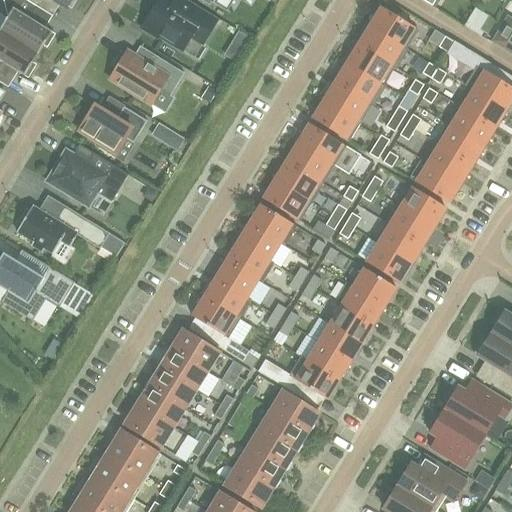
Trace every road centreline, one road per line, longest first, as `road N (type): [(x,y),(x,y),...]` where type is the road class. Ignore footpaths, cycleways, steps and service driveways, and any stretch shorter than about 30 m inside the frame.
road 1 (residential): [(349,0),(31,511)]
road 2 (residential): [(480,257),(321,511)]
road 3 (residential): [(0,179),(110,0)]
road 4 (residential): [(511,69),(394,0)]
